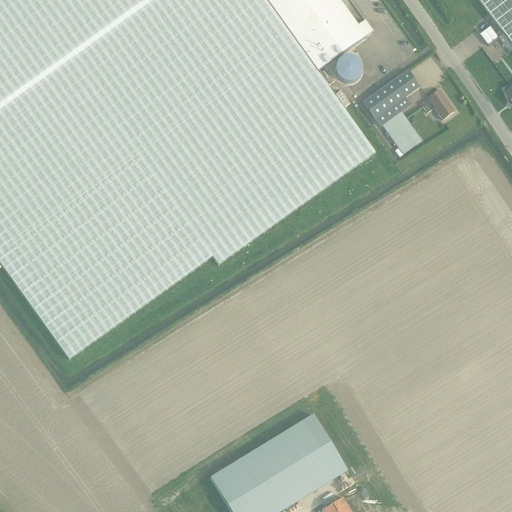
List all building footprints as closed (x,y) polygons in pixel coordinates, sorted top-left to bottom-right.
[(0,0),(0,265),(68,361),(212,258),(218,266),(374,154),(316,73),(373,33),(365,21),(358,27),(338,0),(0,0)] [(511,0),(478,0),(511,44),(511,0)] [(490,44),(499,37),(492,27),(482,34),(490,44)] [(355,54),(335,62),(343,85),(363,78),(355,54)] [(328,86),(333,83),(325,70),(320,74),(328,86)] [(409,107),(404,99),(419,89),(407,72),(363,104),(380,128),(382,127),(402,156),(422,142),(401,113),(409,107)] [(510,105),(511,106),(511,85),(503,89),(510,105)] [(434,109),(442,121),(454,113),(439,91),(427,100),(427,101),(421,106),(427,114),(434,109)] [(344,108),(349,105),(340,92),(335,96),(344,108)] [(255,452),(210,479),(230,511),(270,511),(343,468),(346,473),(347,473),(313,418),(256,453),(255,452)] [(350,511),(342,499),(321,511),(350,511)]
